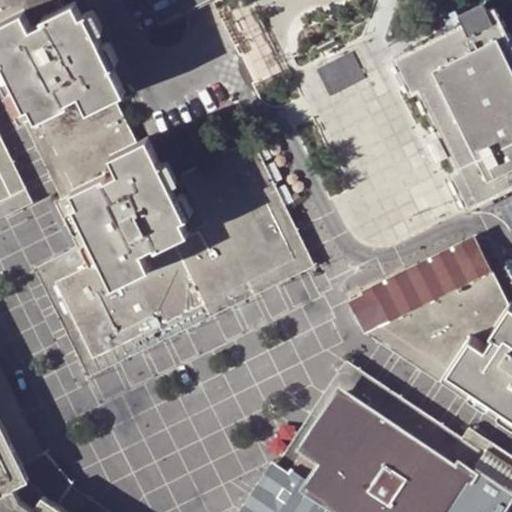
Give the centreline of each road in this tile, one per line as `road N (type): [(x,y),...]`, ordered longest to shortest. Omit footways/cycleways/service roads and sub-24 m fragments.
road 1 (residential): [(462,224),(382,263),(352,259),(281,135),(244,97),(224,60)]
road 2 (residential): [(111,0),(152,73),(178,78),(224,60)]
